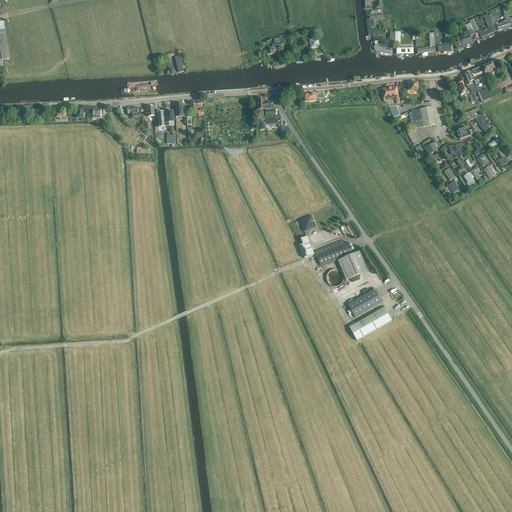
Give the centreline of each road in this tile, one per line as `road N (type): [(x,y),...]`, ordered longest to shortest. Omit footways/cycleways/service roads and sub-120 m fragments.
road 1 (unclassified): [(511,448),(304,147),(276,91)]
road 2 (unclassified): [(0,109),(276,91)]
road 3 (track): [(134,336),(303,261),(349,323)]
road 4 (unclassified): [(276,91),(440,77),(511,50)]
road 5 (track): [(511,171),(452,208),(368,241)]
road 6 (track): [(0,353),(128,340),(131,333)]
